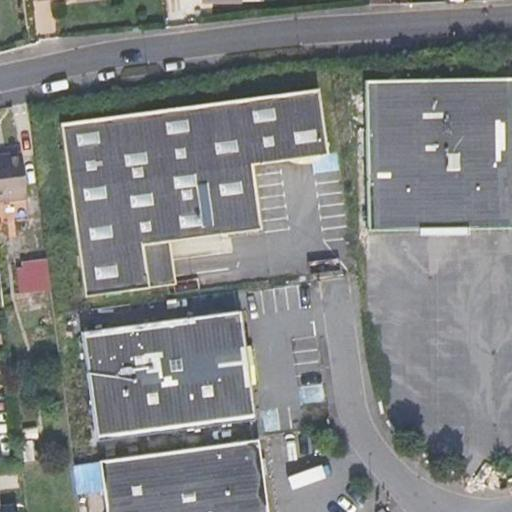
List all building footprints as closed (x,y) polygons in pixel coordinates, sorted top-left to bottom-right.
[(511,84),(368,86),(369,237),(511,235),(511,84)] [(150,289),(146,248),(164,245),(263,230),(255,169),(327,158),(319,93),(64,127),(85,297),(150,289)] [(0,199),(27,197),(22,156),(0,158),(0,199)] [(150,289),(170,286),(164,245),(146,248),(150,289)] [(52,291),(48,261),(29,263),(32,293),(52,291)] [(18,272),(21,295),(32,293),(29,263),(25,264),(26,271),(18,272)] [(253,420),(247,381),(243,350),(238,312),(80,335),(94,444),(253,420)] [(255,380),(251,350),(243,350),(247,381),(255,380)] [(266,511),(257,440),(97,462),(104,511),(266,511)]
